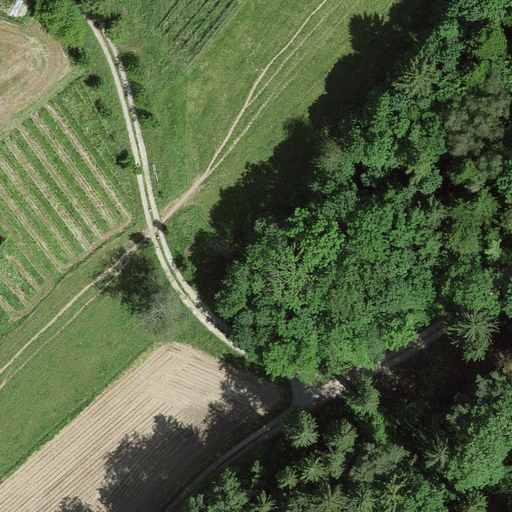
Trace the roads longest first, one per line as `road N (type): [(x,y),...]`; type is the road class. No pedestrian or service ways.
road 1 (track): [(69,0),(91,26),(122,107),(149,226),(179,294),(239,352),(351,381)]
road 2 (track): [(194,511),(211,489),(351,381),(458,334),(511,285)]
